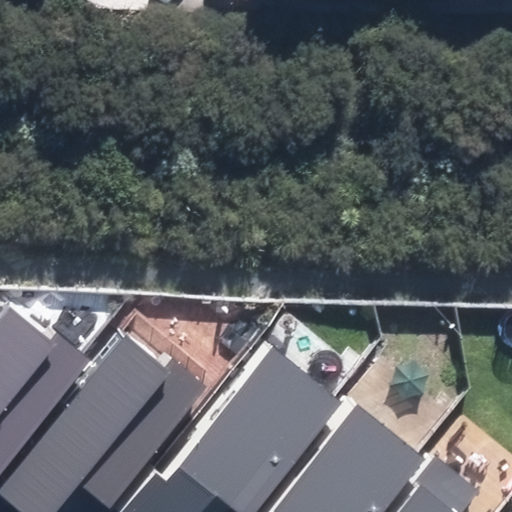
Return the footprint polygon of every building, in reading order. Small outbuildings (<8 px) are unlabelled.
[(0,472),(92,359),(58,332),(50,341),(8,307),(0,316),(0,472)] [(54,511),(78,484),(107,507),(206,388),(173,360),(165,370),(126,337),(0,489),(0,496),(19,511),(54,511)] [(121,511),(198,511),(214,494),(236,511),(253,511),(342,401),(274,347),(166,481),(154,471),(121,511)] [(384,511),(426,461),(358,406),(271,511),(384,511)] [(461,511),(478,491),(434,456),(413,483),(418,486),(397,511),(461,511)]
